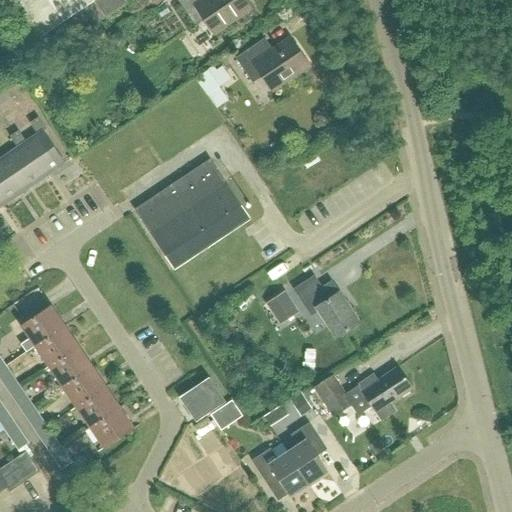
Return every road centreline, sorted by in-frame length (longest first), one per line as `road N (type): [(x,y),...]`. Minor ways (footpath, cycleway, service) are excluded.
road 1 (unclassified): [(487,425),(380,0)]
road 2 (residential): [(130,508),(170,414),(55,248),(104,214)]
road 3 (residential): [(344,511),(487,425)]
